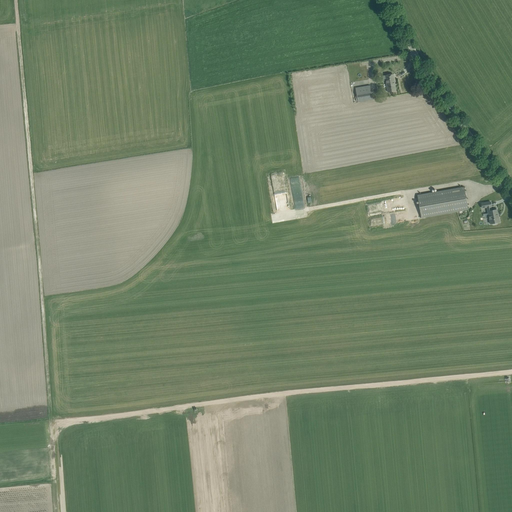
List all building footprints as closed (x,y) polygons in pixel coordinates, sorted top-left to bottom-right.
[(330,71),(332,89),(369,83),(366,65),(330,71)] [(386,80),(388,92),(396,91),(393,74),(383,76),(384,81),(386,80)] [(370,85),(356,88),(358,102),(372,100),(370,85)] [(459,188),(417,195),(421,218),(463,211),(468,210),(464,187),(459,188)] [(497,223),(500,223),(499,218),(497,210),(492,211),(491,207),(491,202),(481,204),(482,209),(487,208),(488,213),(489,213),(491,224),(493,224),(494,225),(497,224),(497,223)]
